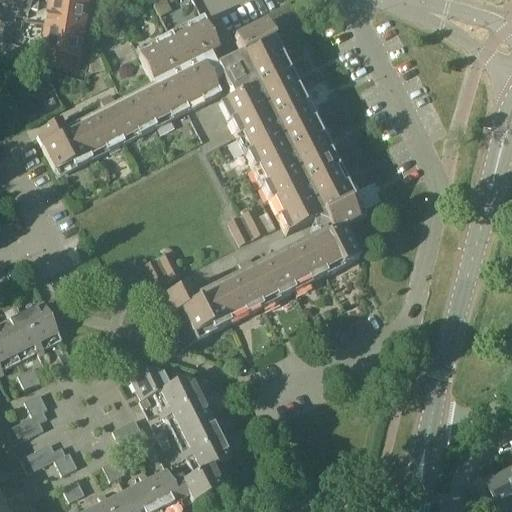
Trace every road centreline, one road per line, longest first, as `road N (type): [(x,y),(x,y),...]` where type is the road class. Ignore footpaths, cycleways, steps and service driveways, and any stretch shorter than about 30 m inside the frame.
road 1 (residential): [(311,511),(260,403),(406,332),(439,197),(352,16),(355,0)]
road 2 (tertiary): [(428,426),(511,112)]
road 3 (residential): [(0,259),(46,230),(15,164),(0,172)]
